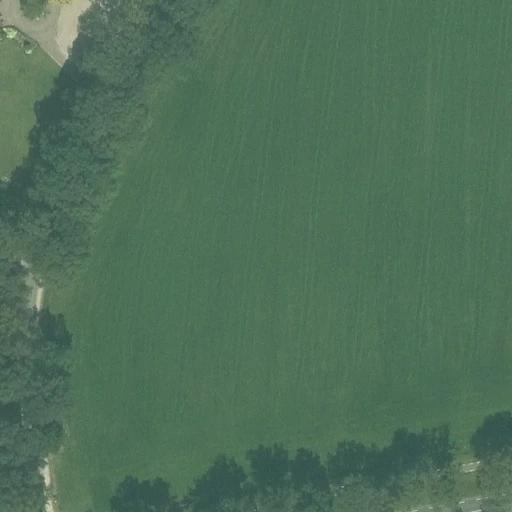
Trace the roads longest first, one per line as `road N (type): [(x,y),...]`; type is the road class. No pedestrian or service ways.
road 1 (unclassified): [(30,269),(171,0)]
road 2 (unclassified): [(36,511),(22,326),(30,269)]
